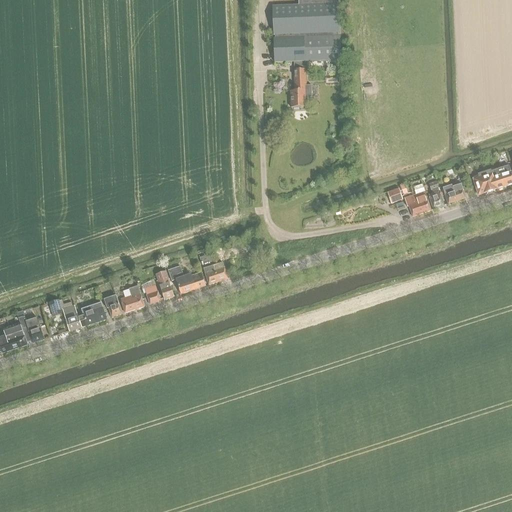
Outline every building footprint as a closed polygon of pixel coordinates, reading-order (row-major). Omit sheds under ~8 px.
[(305,62),(341,60),(338,0),(298,0),(299,6),(273,7),(274,36),(275,36),(275,39),(274,39),(275,63),(293,62),(295,92),(291,92),(291,108),(305,108),(305,98),(306,98),(312,98),(311,86),(306,86),(305,62)] [(485,194),(511,184),(511,176),(508,166),(491,172),(490,171),(478,175),(478,176),(473,178),(479,195),(485,194)] [(433,210),(444,207),(438,189),(436,183),(429,185),(431,191),(432,191),(433,194),(428,196),(433,210)] [(448,206),(466,200),(461,185),(452,188),(451,186),(443,189),(448,206)] [(402,200),(399,189),(387,193),(391,204),(402,200)] [(418,195),(407,198),(404,199),(407,208),(409,207),(412,217),(431,211),(425,192),(418,195)] [(403,202),(395,205),(397,210),(404,208),(403,202)] [(223,263),(220,264),(217,256),(225,253),(224,249),(209,254),(210,258),(211,260),(218,282),(228,279),(223,263)] [(211,260),(202,263),(205,269),(203,270),(209,286),(218,282),(211,260)] [(180,295),(206,286),(201,273),(191,276),(191,275),(183,277),(180,267),(168,271),(172,282),(176,280),(180,295)] [(164,300),(174,297),(165,272),(156,275),(160,286),(159,287),(164,300)] [(144,307),(140,294),(140,293),(138,286),(129,289),(131,297),(121,300),(125,313),(144,307)] [(160,302),(156,290),(155,286),(144,289),(150,305),(160,302)] [(112,318),(122,314),(116,296),(104,300),(107,309),(108,309),(112,318)] [(63,314),(59,300),(48,303),(53,317),(63,314)] [(87,326),(107,320),(101,303),(81,309),(83,314),(78,316),(78,317),(82,328),(87,326)] [(82,328),(78,317),(74,305),(62,309),(69,332),(82,328)] [(33,344),(44,340),(37,319),(26,322),(24,317),(18,319),(19,323),(18,323),(26,346),(27,346),(26,343),(32,341),(33,344)] [(0,354),(26,346),(18,323),(3,328),(6,336),(0,338),(0,354)] [(54,337),(66,332),(65,329),(61,330),(60,328),(52,331),(54,337)]
